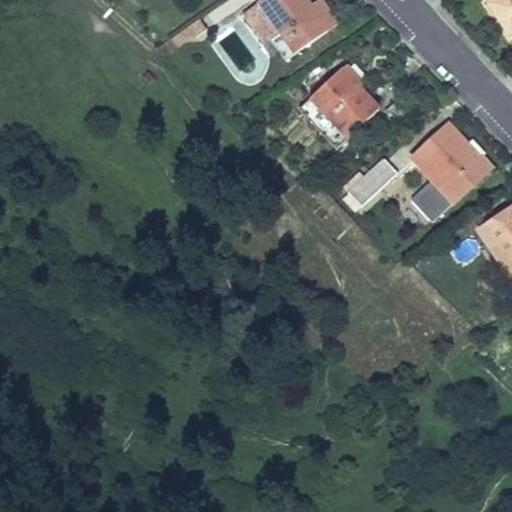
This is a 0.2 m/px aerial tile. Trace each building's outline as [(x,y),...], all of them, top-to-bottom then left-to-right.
[(338,25),(320,0),(318,0),(310,6),(305,0),(261,0),(259,1),(282,33),(271,41),(285,61),(338,25)] [(509,0),(494,0),(489,4),(494,11),(509,0)] [(511,0),(509,0),(494,11),(509,34),(511,31),(511,0)] [(282,33),(259,1),(244,12),(266,44),(271,41),(282,33)] [(204,28),(198,19),(187,27),(193,36),(204,28)] [(363,85),(347,67),(343,71),(359,89),(363,85)] [(359,89),(343,71),(310,100),(348,141),(380,112),(359,89)] [(476,164),(460,146),(464,143),(448,126),(413,159),(454,203),(491,168),(482,159),(480,160),(476,164)] [(480,160),(464,143),(460,146),(476,164),(480,160)] [(341,192),(358,212),(399,176),(382,157),(341,192)] [(511,208),(480,231),(505,267),(511,262),(511,208)] [(473,239),(450,249),(458,265),(480,255),(473,239)]
